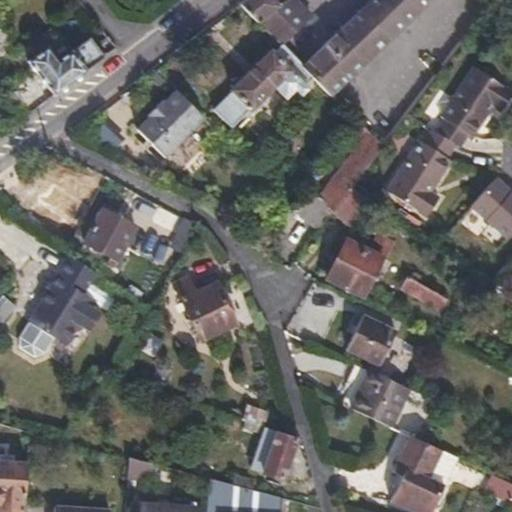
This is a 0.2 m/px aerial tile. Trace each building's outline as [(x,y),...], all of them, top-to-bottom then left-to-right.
[(310,17),(293,0),(247,0),(240,5),(280,46),(310,17)] [(372,0),(302,67),(314,81),(330,96),(404,26),(430,2),(432,0),(372,0)] [(430,2),(404,26),(419,41),(435,43),(446,31),(445,18),(430,2)] [(27,61),(54,96),(105,57),(89,36),(57,59),(46,46),(27,61)] [(314,81),(302,67),(280,46),(273,54),(271,52),(230,91),(230,96),(222,103),(240,121),(273,88),(292,105),(314,81)] [(445,126),(437,137),(457,152),(461,154),(469,141),(474,143),(494,112),(502,116),(511,101),(511,95),(474,71),(450,108),(458,113),(449,127),(445,126)] [(205,122),(176,95),(163,107),(161,106),(147,119),(149,122),(137,133),(166,160),(205,122)] [(240,121),(222,103),(214,111),(232,128),(240,121)] [(440,122),(445,126),(449,127),(458,113),(450,108),(440,122)] [(318,198),(334,212),(351,190),(383,149),(367,135),(318,198)] [(437,137),(433,135),(423,150),(427,153),(418,167),(410,162),(386,198),(428,225),(440,206),(432,200),(452,169),(447,166),(457,152),(437,137)] [(427,153),(423,150),(418,147),(410,162),(418,167),(427,153)] [(511,195),(498,183),(474,212),(510,243),(511,240),(511,195)] [(351,190),(334,212),(348,223),(366,200),(351,190)] [(294,210),(319,233),(334,212),(318,198),(308,192),(294,210)] [(102,212),(86,243),(117,261),(134,228),(102,212)] [(186,240),(195,224),(185,219),(178,236),(186,240)] [(383,258),(346,240),(326,280),(363,298),(383,258)] [(96,274),(69,258),(52,285),(45,295),(28,324),(61,346),(64,345),(76,325),(87,308),(91,301),(81,294),(96,274)] [(174,285),(202,342),(237,325),(217,284),(196,293),(188,279),(174,285)] [(429,289),(409,279),(403,289),(423,299),(429,289)] [(45,295),(52,285),(47,282),(41,292),(45,295)] [(0,324),(15,308),(2,297),(0,298),(0,324)] [(98,315),(87,308),(76,325),(88,332),(98,315)] [(395,333),(362,317),(346,351),(378,367),(395,333)] [(408,392),(368,372),(350,411),(391,430),(408,392)] [(244,423),(261,429),(266,415),(248,408),(245,415),(241,415),(238,421),(244,423)] [(258,435),(261,429),(244,423),(242,430),(258,435)] [(270,456),(292,463),(298,442),(275,434),(270,456)] [(410,511),(433,511),(457,460),(409,439),(393,473),(403,479),(392,504),(410,511)] [(286,483),(292,463),(270,456),(267,464),(264,477),(286,483)] [(0,511),(23,511),(27,461),(0,459),(0,511)] [(128,459),(127,478),(151,480),(151,466),(128,459)] [(234,477),(231,486),(246,490),(248,480),(234,477)] [(487,495),(511,506),(511,485),(494,477),(487,495)] [(208,480),(205,511),(281,511),(283,500),(246,490),(231,486),(208,480)]
